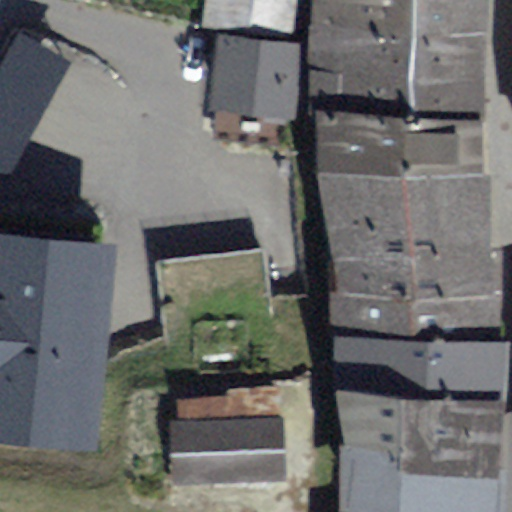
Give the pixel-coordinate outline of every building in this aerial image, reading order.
[(293,0),(209,0),(208,13),(290,24),(293,0)] [(314,0),(314,16),(481,19),(481,0),(314,0)] [(481,19),(314,16),(310,58),(480,62),(481,40),(481,19)] [(17,23),(0,53),(0,171),(5,174),(72,54),(17,23)] [(292,45),(224,39),(219,99),(286,105),(292,45)] [(479,115),(480,62),(310,58),(312,105),(479,115)] [(482,171),(479,115),(312,105),(317,175),(482,171)] [(488,251),(482,171),(317,175),(329,256),(488,251)] [(112,235),(0,223),(0,429),(92,439),(112,235)] [(164,249),(166,301),(270,296),(267,244),(164,249)] [(495,340),(488,251),(329,256),(336,334),(495,340)] [(340,391),(497,396),(495,340),(336,334),(340,391)] [(346,446),(400,447),(402,458),(499,472),(497,396),(340,391),(346,446)] [(282,469),(280,417),(177,422),(179,474),(282,469)] [(499,511),(499,472),(402,458),(400,447),(346,446),(348,511),(499,511)]
